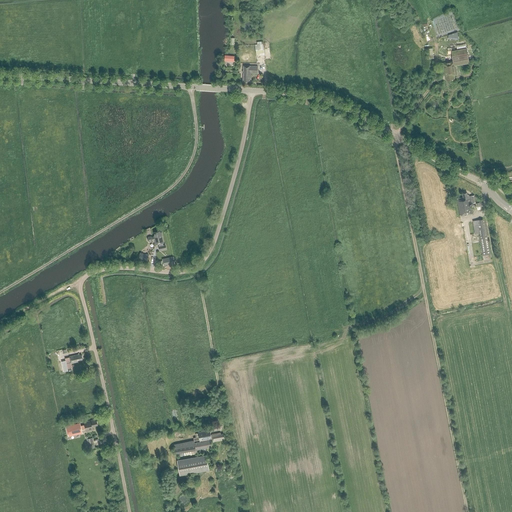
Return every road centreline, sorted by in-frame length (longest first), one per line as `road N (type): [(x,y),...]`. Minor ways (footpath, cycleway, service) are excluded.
road 1 (tertiary): [(510,210),(480,183),(322,98),(0,75)]
road 2 (track): [(467,511),(398,136)]
road 3 (track): [(190,86),(195,148),(176,182),(0,292)]
road 4 (track): [(81,281),(105,263),(167,272),(194,267),(210,253),(251,91)]
road 5 (track): [(129,511),(81,281)]
road 6 (unknown): [(199,263),(227,409)]
